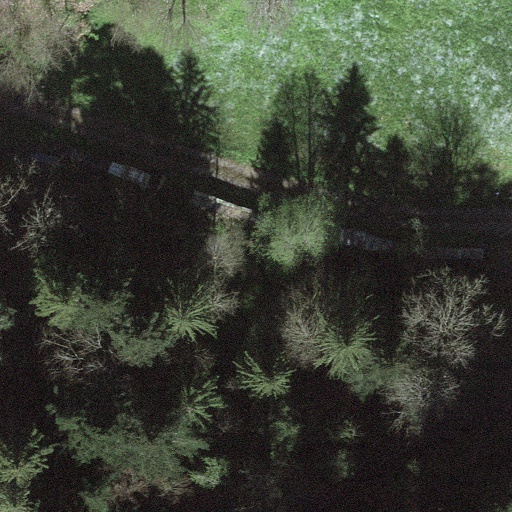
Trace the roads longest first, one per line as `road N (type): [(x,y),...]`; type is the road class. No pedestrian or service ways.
road 1 (track): [(511,230),(260,191),(0,101)]
road 2 (track): [(283,511),(511,394)]
